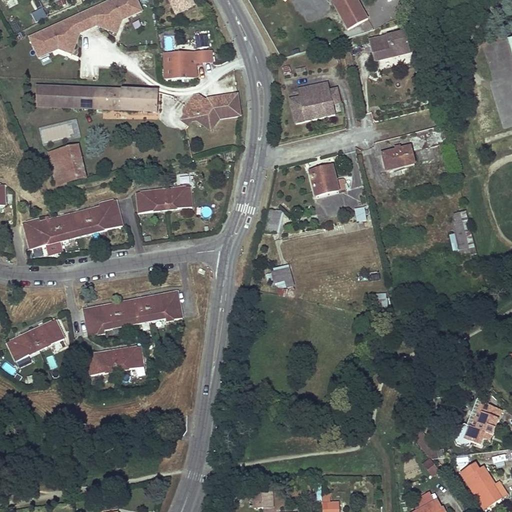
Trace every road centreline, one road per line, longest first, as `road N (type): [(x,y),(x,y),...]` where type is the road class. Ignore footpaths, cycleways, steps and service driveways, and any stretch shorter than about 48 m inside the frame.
road 1 (secondary): [(230,248),(203,439),(182,511)]
road 2 (secondary): [(228,0),(257,76),(253,156),(230,248)]
road 3 (residential): [(230,248),(65,269),(0,266)]
